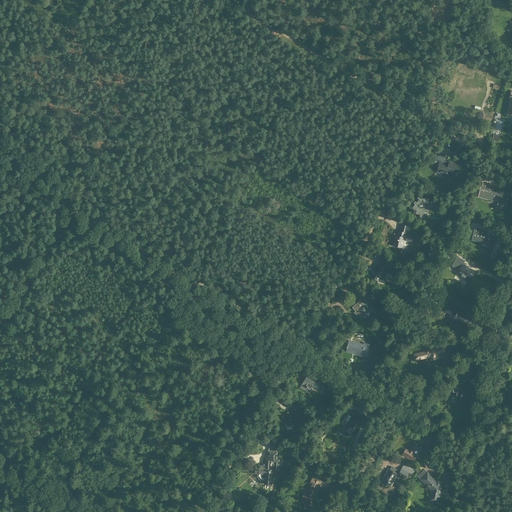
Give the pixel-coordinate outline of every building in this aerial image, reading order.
[(455,75),(452,80),(454,81),(453,82),(462,87),(461,90),(460,92),(466,95),(466,93),(474,97),(475,94),(478,95),(481,91),(478,89),(479,87),(474,84),(473,85),(472,84),(473,83),(467,79),(466,81),(457,76),(456,76),(455,75)] [(436,159),(436,158),(433,164),(436,165),(437,164),(440,164),(438,172),(438,173),(438,171),(446,174),(446,176),(446,177),(447,178),(448,178),(449,179),(450,179),(451,178),(452,177),(452,176),(453,172),(456,173),(457,169),(459,164),(449,162),(448,165),(443,163),(445,155),(439,154),(437,159),(436,159)] [(490,191),(490,192),(487,191),(486,191),(488,184),(483,183),(482,186),(481,185),(478,197),(492,200),(493,199),(499,200),(498,202),(497,208),(502,209),(503,204),(505,204),(508,194),(504,193),(504,194),(500,193),(500,194),(490,191)] [(471,187),(466,185),(463,193),(468,195),(471,187)] [(416,205),(415,205),(412,209),(416,211),(416,214),(422,218),(424,218),(423,211),(424,209),(427,211),(428,211),(429,210),(435,208),(436,209),(440,208),(439,202),(439,201),(438,201),(438,202),(434,202),(432,201),(430,204),(426,201),(425,201),(424,197),(419,195),(417,198),(419,199),(416,205)] [(396,234),(394,233),(392,244),(404,246),(405,241),(415,243),(417,235),(408,233),(410,225),(401,223),(400,231),(397,230),(396,234)] [(475,240),(488,244),(487,247),(493,249),(496,238),(486,236),(488,230),(475,227),(471,240),(475,241),(475,240)] [(466,267),(467,266),(463,264),(465,261),(458,256),(452,266),(459,270),(457,274),(462,277),(469,282),(475,272),(466,267)] [(383,272),(384,273),(389,265),(384,262),(381,266),(379,264),(371,277),(378,281),(382,275),(383,272)] [(417,273),(407,268),(405,271),(414,276),(415,275),(417,273)] [(362,296),(361,296),(359,300),(360,300),(362,302),(356,307),(356,306),(353,308),(361,316),(363,314),(364,315),(369,311),(371,312),(374,309),(365,300),(367,298),(364,295),(362,296)] [(461,321),(460,322),(465,325),(468,321),(471,323),(473,319),(462,312),(464,310),(450,303),(446,311),(451,314),(446,321),(453,325),(455,325),(458,319),(461,321)] [(333,336),(327,332),(324,337),(331,341),(333,336)] [(347,350),(347,352),(356,354),(362,356),(361,356),(367,357),(369,345),(365,344),(365,345),(349,342),(348,346),(347,350)] [(415,360),(430,357),(431,360),(438,359),(437,353),(444,352),(442,345),(435,347),(436,349),(413,354),(415,360)] [(312,385),(318,388),(323,380),(309,372),(300,387),(308,392),(312,385)] [(462,385),(461,389),(454,387),(453,388),(453,391),(453,392),(454,392),(455,392),(454,396),(457,397),(456,402),(464,404),(465,398),(466,395),(467,389),(473,386),(469,380),(464,383),(464,384),(462,385)] [(298,400),(293,403),(296,409),(301,406),(298,400)] [(362,413),(358,411),(360,408),(354,405),(349,415),(351,416),(344,429),(347,430),(349,427),(353,429),(362,413)] [(293,410),(282,417),(288,426),(299,419),(293,410)] [(408,451),(405,449),(402,454),(410,459),(414,462),(418,456),(413,453),(418,445),(413,442),(408,451)] [(424,448),(429,451),(432,446),(427,443),(424,448)] [(272,485),(273,475),(278,476),(280,458),(277,458),(278,452),(267,451),(267,457),(266,457),(265,466),(255,465),(255,474),(261,474),(261,475),(263,478),(264,478),(264,484),(272,485)] [(336,456),(329,453),(326,459),(333,462),(336,456)] [(387,475),(383,481),(390,485),(393,481),(391,480),(396,473),(398,475),(404,479),(409,472),(402,468),(400,471),(392,466),(390,470),(389,469),(386,475),(387,475)] [(436,482),(427,472),(420,479),(430,489),(432,489),(430,497),(429,496),(427,501),(431,502),(437,503),(440,494),(438,493),(439,490),(440,490),(440,489),(440,488),(439,487),(440,486),(442,484),(438,480),(436,482)] [(311,507),(315,498),(312,496),(319,481),(312,478),(305,493),(304,492),(301,498),(304,499),(302,503),(311,507)]
